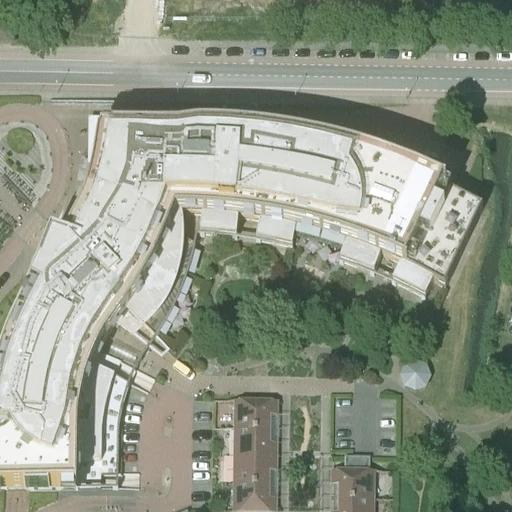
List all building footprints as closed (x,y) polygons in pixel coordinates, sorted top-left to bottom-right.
[(0,48),(12,48),(12,44),(11,20),(0,19),(0,48)] [(0,490),(4,490),(25,491),(25,494),(28,494),(50,495),(50,491),(56,491),(76,492),(76,465),(101,462),(101,434),(106,406),(114,379),(121,364),(99,354),(105,344),(111,334),(117,324),(130,335),(141,325),(156,341),(158,338),(175,305),(184,282),(191,267),(193,257),(194,256),(195,248),(197,238),(176,236),(177,211),(186,211),(186,216),(202,217),(200,237),(237,240),(239,220),(260,224),(256,243),(291,250),(292,251),(296,231),(313,235),(330,240),(347,246),(340,264),(374,277),(381,258),(400,267),(392,285),(424,302),(433,285),(444,291),(482,210),(470,204),(459,198),(448,193),(442,190),(424,182),(406,175),(387,168),(386,165),(351,154),(315,145),(295,141),(279,138),(262,136),(245,134),(228,133),(182,132),(143,131),(143,124),(91,124),(91,158),(97,158),(91,188),(80,217),(66,245),(52,239),(32,289),(34,290),(19,315),(2,357),(0,364),(0,490)] [(416,362),(404,367),(400,378),(404,389),(415,394),(427,390),(431,378),(427,367),(416,362)] [(233,404),(233,432),(268,433),(269,419),(276,419),(276,405),(233,404)] [(268,447),(268,433),(233,432),(233,460),(276,460),(276,447),(268,447)] [(276,460),(233,460),(232,488),(268,488),(268,474),(276,474),(276,460)] [(344,460),(344,474),(368,474),(368,461),(344,460)] [(338,488),(337,502),(373,502),(373,474),(368,474),(344,474),(331,474),(331,488),(338,488)] [(268,502),(268,488),(232,488),(232,511),(276,511),(276,503),(268,502)] [(372,511),(373,502),(337,502),(337,511),(372,511)]
